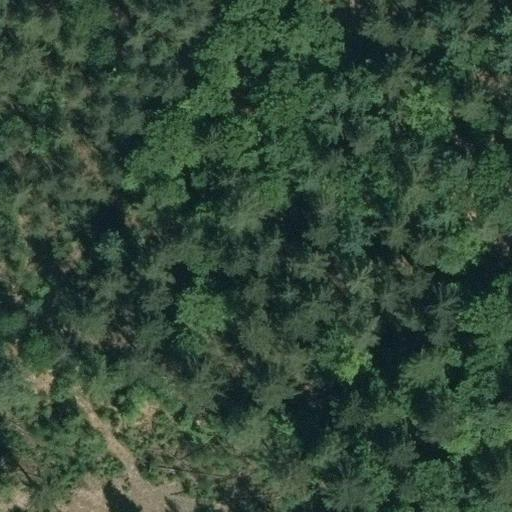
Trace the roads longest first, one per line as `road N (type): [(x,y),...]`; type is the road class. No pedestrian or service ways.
road 1 (track): [(511,454),(190,384),(44,302)]
road 2 (track): [(257,0),(0,371)]
